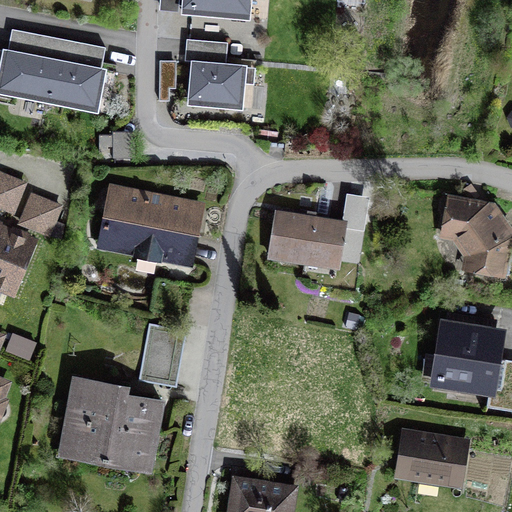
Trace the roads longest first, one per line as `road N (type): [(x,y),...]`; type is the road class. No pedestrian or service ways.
road 1 (residential): [(256,175),(237,225),(194,511)]
road 2 (residential): [(511,177),(463,167),(256,175)]
road 3 (residential): [(256,175),(233,142),(169,135),(151,117),(151,0)]
